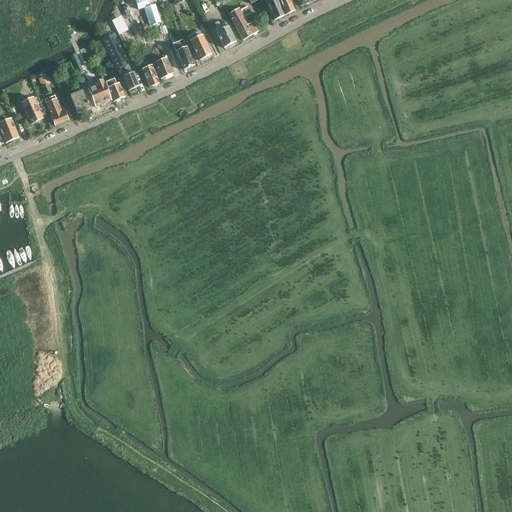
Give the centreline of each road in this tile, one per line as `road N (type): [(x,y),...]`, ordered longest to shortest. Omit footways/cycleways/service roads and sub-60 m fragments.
road 1 (track): [(38,226),(97,210),(128,228),(146,258),(155,317),(185,338),(339,242),(370,236),(400,260),(430,363),(463,386),(511,388)]
road 2 (track): [(225,511),(78,412),(28,190)]
road 3 (residential): [(0,164),(170,91),(349,0)]
